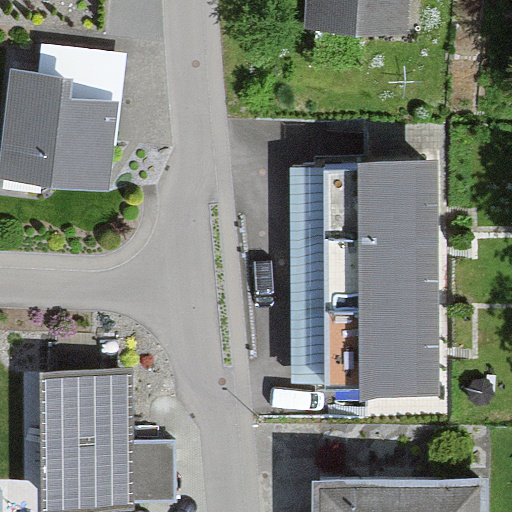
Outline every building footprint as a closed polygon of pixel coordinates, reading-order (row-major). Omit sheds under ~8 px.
[(406,0),(296,0),(294,33),(405,39),(406,0)] [(33,73),(1,70),(0,83),(0,175),(104,187),(108,146),(114,147),(124,54),(36,44),(33,73)] [(425,161),(306,164),(312,388),(431,385),(425,161)] [(122,373),(30,375),(32,511),(124,509),(122,373)] [(502,511),(503,475),(300,469),(298,511),(502,511)] [(0,478),(0,511),(8,511),(8,478),(0,478)]
